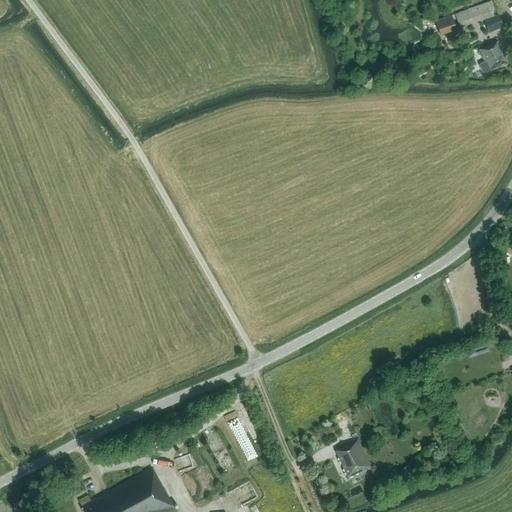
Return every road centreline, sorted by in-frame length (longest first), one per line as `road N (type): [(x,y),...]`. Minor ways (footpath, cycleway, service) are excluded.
road 1 (unclassified): [(258,363),(129,139),(24,0)]
road 2 (tertiary): [(258,363),(428,272),(462,249),(511,192)]
road 3 (tertiary): [(0,486),(258,363)]
